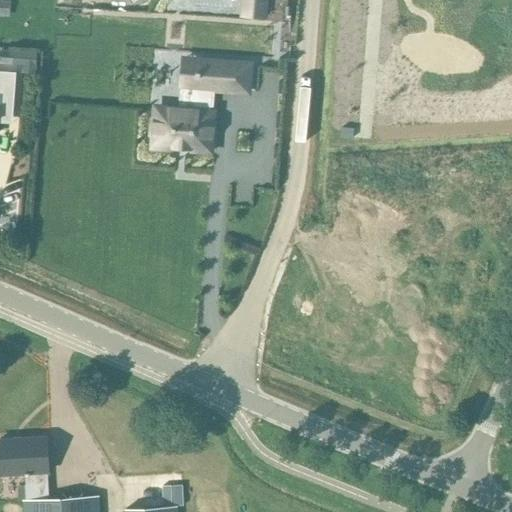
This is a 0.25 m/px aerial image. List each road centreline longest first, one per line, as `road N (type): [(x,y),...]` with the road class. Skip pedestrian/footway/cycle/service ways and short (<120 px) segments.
road 1 (tertiary): [(460,485),(0,299)]
road 2 (unclassified): [(460,485),(511,372)]
